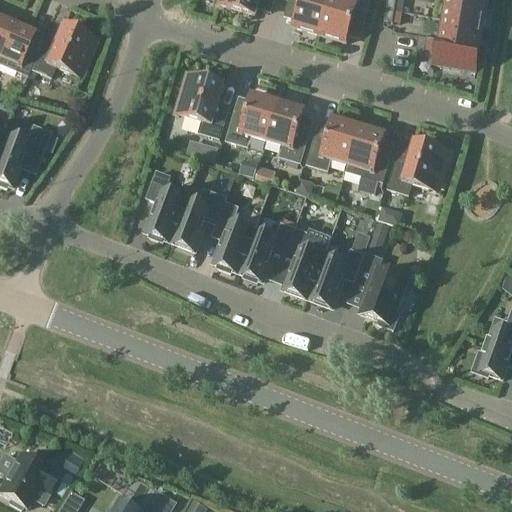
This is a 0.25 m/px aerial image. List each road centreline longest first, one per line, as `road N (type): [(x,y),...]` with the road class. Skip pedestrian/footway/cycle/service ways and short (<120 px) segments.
road 1 (residential): [(511,490),(20,303)]
road 2 (residential): [(511,412),(432,381),(395,354),(274,316),(45,225)]
road 3 (residential): [(511,139),(146,21)]
road 4 (residential): [(146,21),(109,127),(45,225)]
